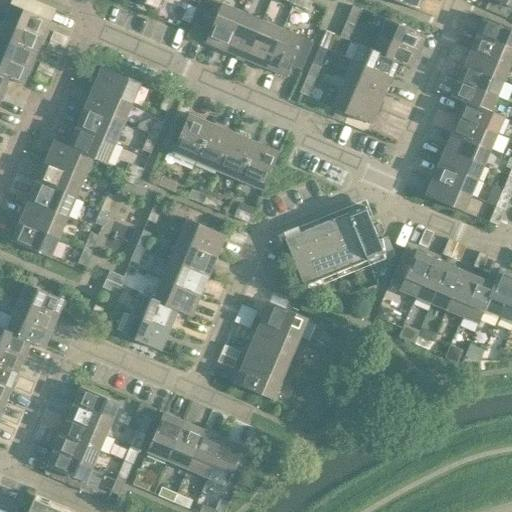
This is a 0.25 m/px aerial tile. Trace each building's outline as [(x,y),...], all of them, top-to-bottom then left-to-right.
[(159,0),(133,0),(156,9),(159,0)] [(305,0),(294,0),(293,4),(308,11),(311,2),(305,0)] [(421,0),(391,0),(417,11),(421,0)] [(511,0),(492,0),(511,8),(511,0)] [(226,51),(242,13),(221,4),(205,43),(226,51)] [(4,21),(43,38),(50,21),(11,5),(4,21)] [(187,5),(181,20),(189,23),(196,8),(187,5)] [(352,6),(346,22),(354,25),(361,10),(352,6)] [(242,13),(226,51),(246,60),(262,21),(242,13)] [(477,34),(511,49),(511,29),(484,18),(477,34)] [(386,19),(379,36),(417,52),(424,36),(386,19)] [(43,38),(4,21),(0,30),(0,37),(36,53),(43,38)] [(246,60),(266,68),(282,30),(262,21),(246,60)] [(348,40),(354,25),(346,22),(339,37),(348,40)] [(282,30),(266,68),(286,77),(303,38),(282,30)] [(53,32),(50,40),(65,47),(69,38),(53,32)] [(325,32),(319,47),(327,51),(334,35),(325,32)] [(511,59),(511,49),(477,34),(470,50),(509,66),(511,59)] [(410,69),(417,52),(379,36),(373,50),(372,51),(397,62),(397,63),(410,69)] [(36,53),(0,37),(0,55),(30,69),(36,53)] [(313,42),(303,38),(291,66),(301,70),(312,44),(313,42)] [(65,47),(50,40),(46,49),(61,55),(65,47)] [(391,77),(397,63),(397,62),(372,51),(373,50),(359,45),(352,61),(391,77)] [(320,66),(327,51),(319,47),(312,63),(320,66)] [(509,66),(470,50),(464,65),(503,82),(509,66)] [(30,69),(0,55),(0,74),(9,78),(9,79),(23,85),(30,69)] [(345,77),(384,93),(391,77),(352,61),(345,77)] [(40,63),(37,71),(52,78),(55,70),(40,63)] [(306,78),(314,81),(320,66),(312,63),(306,78)] [(457,81),(496,97),(503,82),(464,65),(457,81)] [(93,88),(132,104),(140,83),(102,67),(93,88)] [(52,78),(37,71),(33,80),(48,86),(52,78)] [(0,74),(0,92),(3,94),(9,79),(9,78),(0,74)] [(377,108),(384,93),(345,77),(339,92),(377,108)] [(307,96),(314,81),(306,78),(299,93),(307,96)] [(490,113),(490,112),(496,97),(457,81),(450,97),(464,103),(465,102),(490,113)] [(132,104),(93,88),(84,107),(123,124),(132,104)] [(377,108),(339,92),(332,108),(335,110),(347,115),(371,125),(377,108)] [(174,97),(166,94),(159,109),(167,113),(174,97)] [(458,118),(497,134),(504,118),(490,112),(490,113),(465,102),(464,103),(458,118)] [(123,124),(84,107),(76,127),(115,144),(123,124)] [(335,110),(331,118),(343,123),(347,115),(335,110)] [(195,162),(211,124),(188,114),(172,152),(195,162)] [(451,133),(490,150),(497,134),(458,118),(451,133)] [(155,120),(148,135),(156,138),(163,123),(155,120)] [(211,124),(195,162),(217,171),(233,133),(211,124)] [(115,144),(76,127),(68,146),(68,147),(92,158),(92,159),(106,165),(115,144)] [(233,133),(217,171),(239,181),(255,143),(233,133)] [(445,149),(484,165),(490,150),(451,133),(445,149)] [(156,138),(148,135),(142,150),(150,154),(156,138)] [(68,147),(68,146),(54,140),(45,161),(84,178),(92,159),(92,158),(68,147)] [(255,143),(239,181),(262,190),(278,153),(255,143)] [(438,164),(477,180),(484,165),(445,149),(438,164)] [(84,178),(45,161),(37,181),(76,198),(84,178)] [(128,163),(124,172),(140,178),(143,170),(128,163)] [(432,180),(471,196),(477,180),(438,164),(432,180)] [(140,178),(124,172),(121,180),(136,186),(140,178)] [(511,190),(511,177),(509,176),(502,191),(510,195),(511,190)] [(161,177),(158,185),(173,192),(177,183),(161,177)] [(471,196),(432,180),(425,196),(464,212),(471,196)] [(37,181),(28,201),(67,217),(76,198),(37,181)] [(206,196),(191,190),(188,198),(203,205),(206,196)] [(510,195),(502,191),(495,206),(504,210),(510,195)] [(101,208),(109,212),(116,196),(107,193),(101,208)] [(218,211),(222,203),(206,196),(203,205),(218,211)] [(20,221),(59,237),(67,217),(28,201),(20,221)] [(147,220),(155,224),(162,209),(153,205),(147,220)] [(303,286),(383,254),(364,206),(284,239),(303,286)] [(504,210),(495,206),(489,222),(497,225),(504,210)] [(102,227),(109,212),(101,208),(94,223),(102,227)] [(237,209),(233,217),(248,224),(252,215),(237,209)] [(178,240),(216,256),(225,235),(186,219),(178,240)] [(59,237),(20,221),(11,242),(50,258),(59,237)] [(418,244),(426,248),(433,233),(425,229),(418,244)] [(136,245),(144,249),(151,234),(143,230),(136,245)] [(84,248),(92,251),(98,236),(90,232),(84,248)] [(442,254),(450,258),(457,243),(448,239),(442,254)] [(216,256),(178,240),(169,260),(208,276),(216,256)] [(457,243),(450,258),(459,261),(465,246),(457,243)] [(138,264),(144,249),(136,245),(130,261),(138,264)] [(86,267),(92,251),(84,248),(77,263),(86,267)] [(415,297),(432,258),(415,251),(399,290),(415,297)] [(473,267),(481,271),(487,256),(479,252),(473,267)] [(487,256),(481,271),(489,274),(496,259),(487,256)] [(432,258),(415,297),(431,303),(447,265),(432,258)] [(208,276),(169,260),(161,280),(200,296),(208,276)] [(447,265),(431,303),(446,310),(462,271),(447,265)] [(483,309),(484,310),(498,316),(511,283),(511,276),(498,270),(492,284),(493,285),(483,309)] [(109,271),(106,279),(121,286),(124,277),(109,271)] [(462,271),(446,310),(462,317),(478,278),(462,271)] [(478,278),(462,317),(478,324),(484,310),(483,309),(493,285),(492,284),(478,278)] [(117,294),(121,286),(106,279),(102,288),(117,294)] [(161,280),(153,298),(152,300),(177,310),(177,311),(191,317),(200,296),(161,280)] [(511,283),(498,316),(511,321),(511,283)] [(25,284),(18,300),(57,317),(64,300),(25,284)] [(169,330),(177,311),(177,310),(152,300),(153,298),(139,293),(130,314),(169,330)] [(51,332),(57,317),(18,300),(12,316),(51,332)] [(268,302),(260,323),(298,339),(307,318),(268,302)] [(88,320),(96,324),(103,309),(95,305),(88,320)] [(238,314),(253,320),(256,311),(241,305),(238,314)] [(380,308),(376,316),(385,320),(388,315),(385,310),(380,308)] [(169,330),(130,314),(121,334),(160,351),(169,330)] [(249,328),(253,320),(238,314),(234,322),(249,328)] [(12,316),(6,330),(5,331),(30,342),(30,343),(44,349),(51,332),(12,316)] [(298,339),(260,323),(251,343),(290,359),(298,339)] [(0,327),(0,347),(24,357),(30,343),(30,342),(5,331),(6,330),(0,327)] [(344,327),(340,336),(350,341),(354,331),(344,327)] [(243,363),(281,379),(290,359),(251,343),(243,363)] [(221,353),(236,360),(239,351),(224,345),(221,353)] [(0,365),(17,373),(24,357),(0,347),(0,365)] [(232,368),(236,360),(221,353),(217,362),(232,368)] [(281,379),(243,363),(234,384),(273,400),(281,379)] [(0,383),(11,388),(17,373),(0,365),(0,383)] [(0,402),(4,404),(11,388),(0,383),(0,402)] [(73,403),(112,420),(119,403),(80,387),(73,403)] [(112,420),(73,403),(67,419),(105,435),(112,420)] [(167,461),(184,422),(163,413),(146,452),(167,461)] [(143,415),(137,430),(145,434),(152,418),(143,415)] [(60,434),(99,451),(105,435),(67,419),(60,434)] [(184,422),(167,461),(187,469),(204,430),(184,422)] [(145,434),(137,430),(130,446),(138,449),(145,434)] [(204,430),(187,469),(207,477),(223,439),(204,430)] [(54,450),(92,466),(99,451),(60,434),(54,450)] [(244,448),(223,439),(207,477),(228,486),(244,448)] [(130,446),(124,461),(132,465),(138,449),(130,446)] [(92,466),(54,450),(47,466),(85,483),(92,466)] [(124,461),(117,477),(125,480),(132,465),(124,461)] [(119,495),(125,480),(117,477),(111,492),(119,495)] [(147,491),(151,483),(136,477),(132,485),(147,491)] [(158,496),(173,502),(177,494),(161,487),(158,496)] [(192,500),(177,494),(173,502),(188,509),(192,500)] [(61,511),(33,500),(27,511),(61,511)]
